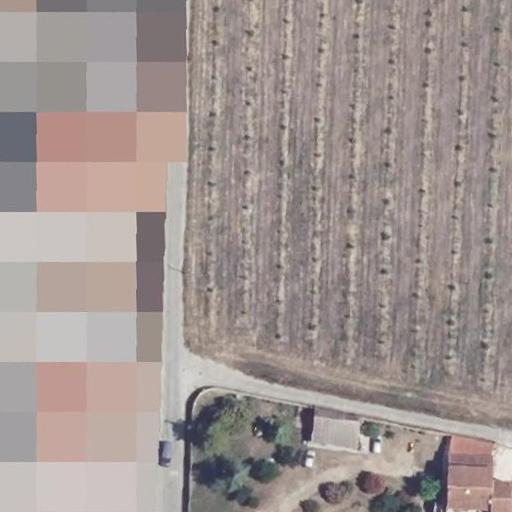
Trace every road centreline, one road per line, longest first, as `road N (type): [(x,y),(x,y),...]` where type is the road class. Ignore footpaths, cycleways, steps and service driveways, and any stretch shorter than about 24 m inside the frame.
road 1 (residential): [(182,0),(172,365)]
road 2 (unclassified): [(511,437),(172,365)]
road 3 (residential): [(172,365),(168,511)]
